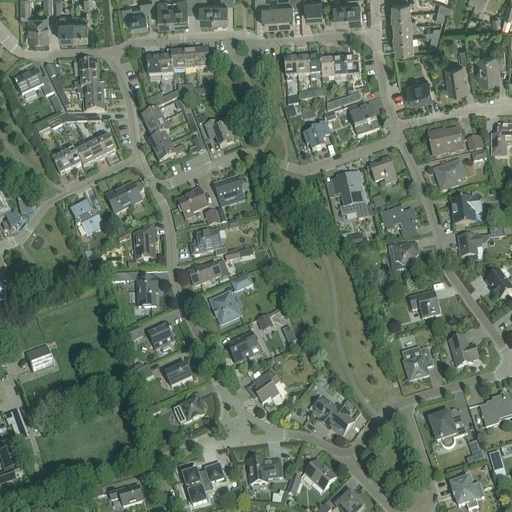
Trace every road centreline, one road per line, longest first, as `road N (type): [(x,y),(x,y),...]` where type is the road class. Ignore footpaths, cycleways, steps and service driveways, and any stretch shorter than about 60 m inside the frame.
road 1 (residential): [(155,190),(246,154),(309,170),(399,138)]
road 2 (residential): [(511,361),(447,269),(399,138)]
road 3 (residential): [(227,400),(177,291),(167,216),(155,190)]
road 4 (residential): [(140,159),(52,202),(20,240),(0,246)]
road 5 (residential): [(110,54),(145,40),(235,36)]
road 6 (residential): [(256,45),(376,37)]
